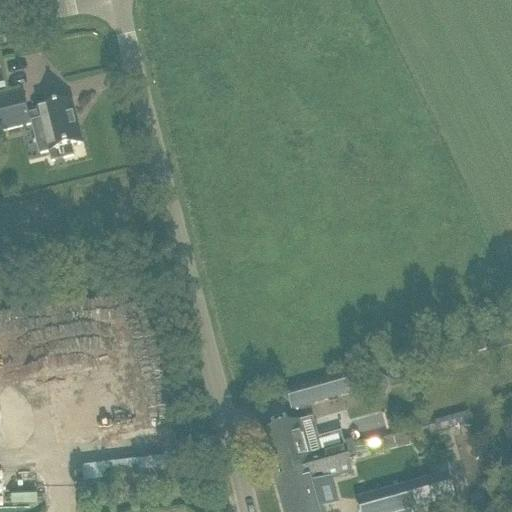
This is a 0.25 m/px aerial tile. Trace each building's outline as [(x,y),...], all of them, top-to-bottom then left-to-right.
[(70,148),(80,145),(69,104),(27,116),(22,94),(0,99),(0,134),(32,126),(36,140),(45,138),(52,163),(73,157),(70,148)] [(485,339),(466,345),(469,356),(488,351),(485,339)] [(363,393),(357,371),(285,391),(291,410),(349,394),(350,397),(363,393)] [(369,384),(368,390),(376,396),(384,394),(387,388),(386,381),(380,377),(373,379),(369,384)] [(456,417),(435,423),(437,432),(458,426),(456,417)] [(323,481),(351,473),(346,456),(344,448),(307,458),(298,424),(261,434),(282,511),(323,511),(313,478),(321,475),(323,481)] [(363,442),(352,445),(354,454),(356,458),(367,455),(363,442)] [(351,443),(343,445),(344,448),(346,456),(354,454),(352,445),(351,443)] [(81,491),(167,485),(165,459),(79,465),(81,491)] [(496,467),(483,470),(486,483),(499,479),(496,467)] [(448,475),(355,501),(357,511),(453,511),(458,511),(448,475)] [(482,496),(470,499),(472,510),(485,506),(482,496)]
